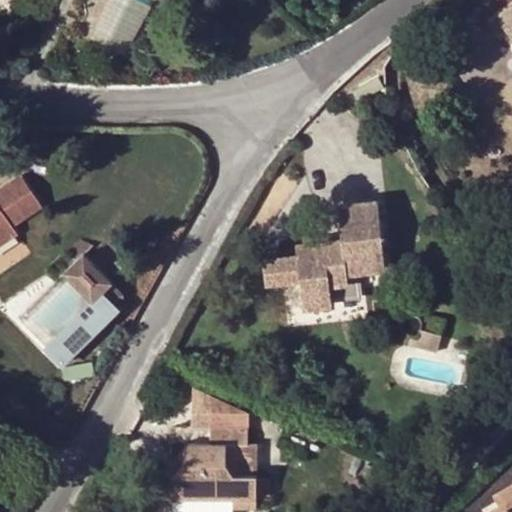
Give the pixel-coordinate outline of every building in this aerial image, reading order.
[(511,3),(487,20),(497,35),(502,31),(507,28),(511,36),(511,3)] [(511,36),(507,28),(502,31),(511,48),(511,36)] [(405,72),(419,118),(456,90),(427,52),(405,72)] [(511,162),(503,168),(510,181),(511,180),(511,162)] [(0,246),(18,235),(12,225),(42,206),(21,175),(0,188),(0,246)] [(338,206),(342,240),(343,254),(327,255),(325,242),(297,245),(304,308),(332,305),(330,281),(329,274),(385,268),(378,201),(338,206)] [(343,254),(342,240),(325,242),(327,255),(343,254)] [(64,272),(93,301),(101,292),(112,282),(84,253),(64,272)] [(123,259),(113,265),(119,275),(129,269),(123,259)] [(386,275),(385,268),(329,274),(330,281),(386,275)] [(93,301),(46,347),(63,363),(118,309),(101,292),(93,301)] [(429,319),(425,330),(441,335),(444,325),(429,319)] [(441,335),(425,330),(420,328),(418,337),(408,334),(405,343),(437,354),(442,335),(441,335)] [(249,428),(249,411),(210,393),(210,427),(249,428)] [(184,448),(184,453),(185,463),(172,476),(166,469),(153,470),(149,473),(148,502),(171,502),(171,495),(232,495),(232,507),(257,507),(257,498),(269,498),(269,479),(256,479),(257,475),(247,476),(248,442),(249,428),(210,427),(210,444),(186,444),(184,448)] [(247,476),(257,475),(258,442),(248,442),(247,476)] [(184,453),(184,448),(166,469),(172,476),(185,463),(184,453)] [(392,472),(368,463),(363,474),(387,483),(392,472)] [(511,511),(511,484),(494,495),(500,505),(503,510),(499,511),(511,511)] [(171,507),(232,507),(232,495),(171,495),(171,502),(171,507)]
